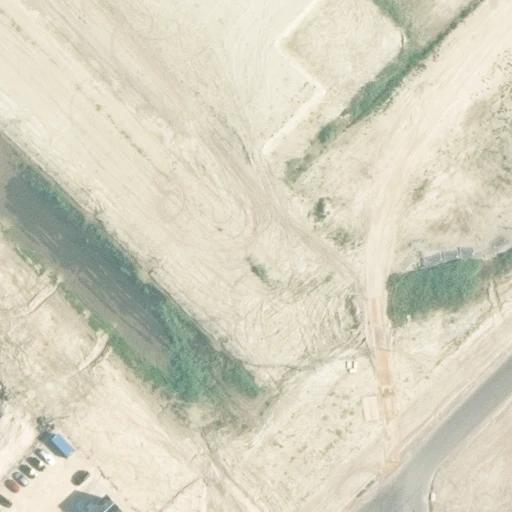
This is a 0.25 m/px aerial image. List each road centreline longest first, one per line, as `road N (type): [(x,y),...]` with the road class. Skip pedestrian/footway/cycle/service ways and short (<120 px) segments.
road 1 (unclassified): [(511,329),(359,482)]
road 2 (unclassified): [(421,511),(511,421)]
